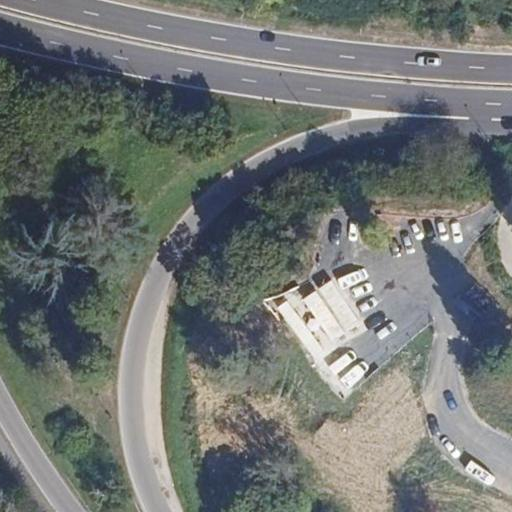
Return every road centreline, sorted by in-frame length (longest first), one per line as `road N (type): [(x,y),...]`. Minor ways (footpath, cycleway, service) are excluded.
road 1 (primary): [(158,511),(138,463),(134,347),(173,247),(207,206),(247,172),(303,144),(501,103)]
road 2 (primary): [(0,26),(262,80),(501,103)]
road 3 (primary): [(511,69),(263,45),(38,0)]
road 4 (primary): [(0,393),(66,511)]
